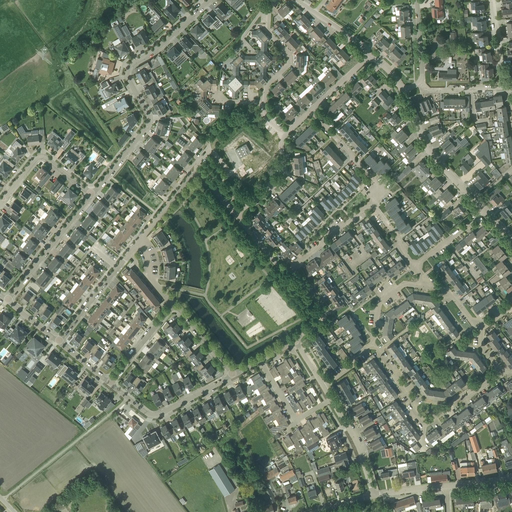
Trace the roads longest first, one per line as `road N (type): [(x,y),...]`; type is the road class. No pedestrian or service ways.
road 1 (residential): [(95,194),(151,119),(131,66),(210,0)]
road 2 (residential): [(484,207),(434,153),(404,91)]
road 3 (residential): [(236,375),(155,416),(114,385)]
road 4 (residential): [(11,301),(95,194)]
road 5 (residential): [(59,342),(141,240)]
road 6 (residential): [(0,209),(46,158),(95,194)]
